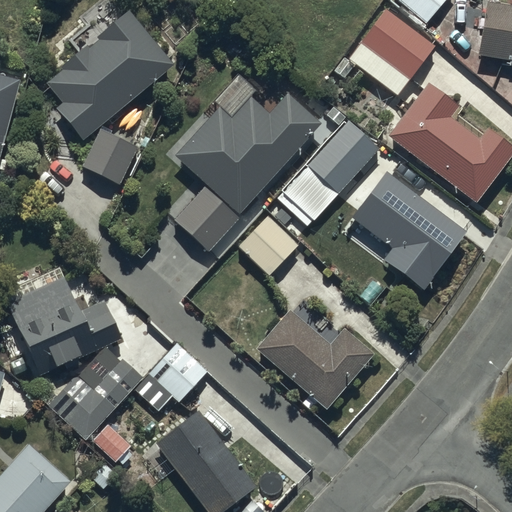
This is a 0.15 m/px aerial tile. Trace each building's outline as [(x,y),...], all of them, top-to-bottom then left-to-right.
[(398,0),(428,24),(448,0),(398,0)] [(511,6),(488,2),(479,55),(511,60),(511,6)] [(60,103),(56,106),(83,139),(177,64),(129,4),(38,76),(60,103)] [(346,58),(335,73),(345,80),(355,66),(398,98),(434,48),(385,12),(349,61),(346,58)] [(0,163),(22,83),(0,76),(0,163)] [(177,160),(205,185),(174,221),(210,252),(319,124),(287,97),(272,115),(253,99),(258,93),(239,78),(217,104),(221,108),(177,160)] [(431,84),(390,137),(478,204),(511,158),(511,146),(491,130),(485,138),(455,115),(461,107),(431,84)] [(351,123),(277,199),(308,229),(382,153),(351,123)] [(137,145),(99,128),(83,166),(121,183),(137,145)] [(468,237),(387,173),(353,217),(393,248),(383,260),(424,293),(468,237)] [(267,216),(238,247),(269,276),(298,245),(267,216)] [(6,292),(41,377),(122,343),(105,303),(83,313),(63,268),(6,292)] [(302,300),(258,350),(329,412),(377,356),(346,330),(342,335),(302,300)] [(178,346),(136,391),(159,412),(172,398),(179,404),(207,373),(178,346)] [(94,389),(78,375),(49,407),(87,441),(143,379),(121,359),(94,389)] [(156,443),(161,449),(148,459),(165,480),(176,471),(207,511),(225,511),(257,487),(197,411),(156,443)] [(109,425),(93,442),(116,464),(132,447),(109,425)] [(26,445),(0,474),(0,511),(46,511),(71,483),(26,445)]
